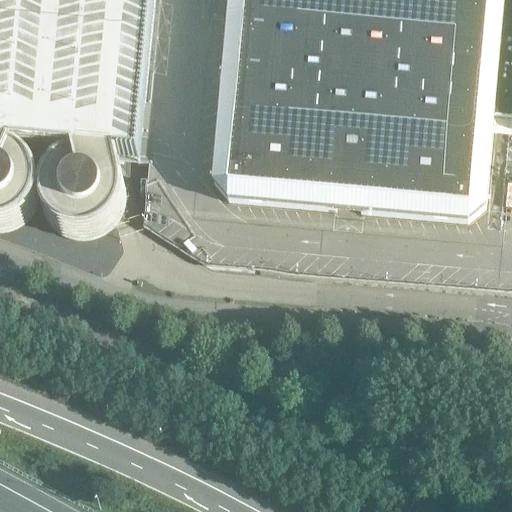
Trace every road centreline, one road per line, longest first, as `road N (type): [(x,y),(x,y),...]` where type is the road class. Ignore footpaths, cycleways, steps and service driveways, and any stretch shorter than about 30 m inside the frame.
road 1 (motorway): [(229,511),(0,407)]
road 2 (unknown): [(114,199),(17,214),(0,235)]
